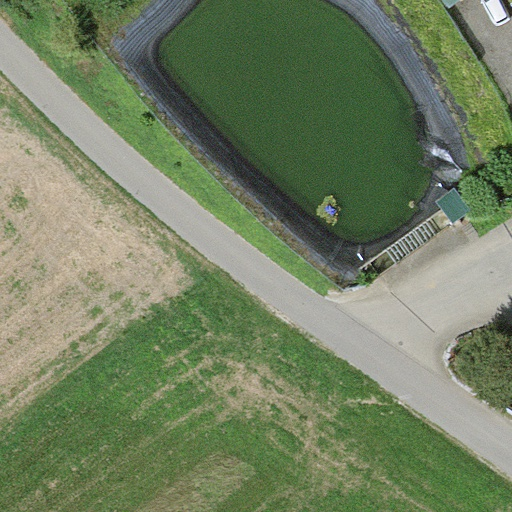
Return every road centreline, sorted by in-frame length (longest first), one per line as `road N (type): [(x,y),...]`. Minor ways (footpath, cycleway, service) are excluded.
road 1 (track): [(511,462),(153,199),(0,45)]
road 2 (unknown): [(353,347),(511,235)]
